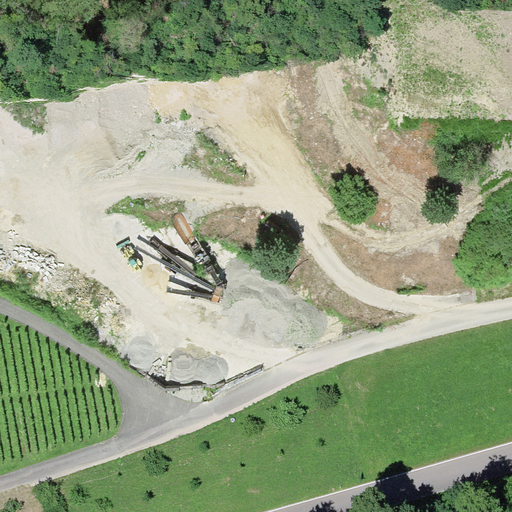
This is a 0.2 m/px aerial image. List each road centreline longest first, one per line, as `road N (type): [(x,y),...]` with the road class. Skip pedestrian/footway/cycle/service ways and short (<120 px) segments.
road 1 (unclassified): [(511,310),(329,360),(226,409),(0,489)]
road 2 (track): [(461,322),(379,305),(335,270),(304,216),(281,201),(136,182)]
road 3 (track): [(171,430),(125,377),(0,299)]
road 4 (tertiary): [(303,511),(511,459)]
